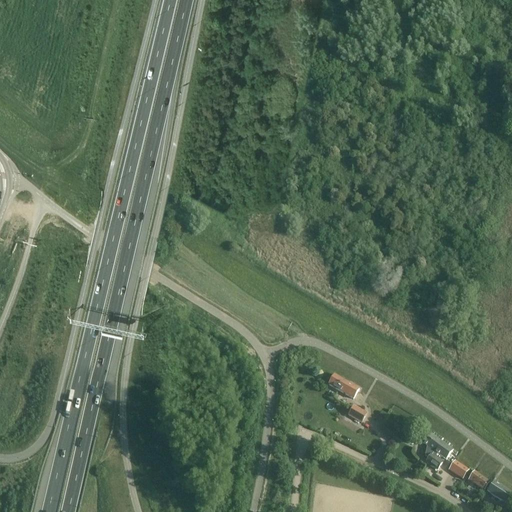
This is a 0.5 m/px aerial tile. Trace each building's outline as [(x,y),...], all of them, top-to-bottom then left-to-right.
[(335,376),(334,377),(329,386),(353,400),(359,389),(335,376)] [(367,414),(354,407),(349,416),(362,423),(367,414)] [(453,451),(430,434),(423,444),(427,447),(425,457),(429,459),(426,463),(437,471),(443,463),(438,459),(440,456),(446,461),(453,451)] [(455,461),(448,472),(462,481),(469,471),(455,461)] [(484,491),(490,483),(475,473),(469,481),(484,491)] [(505,504),(508,500),(511,494),(495,482),(488,493),(505,504)]
